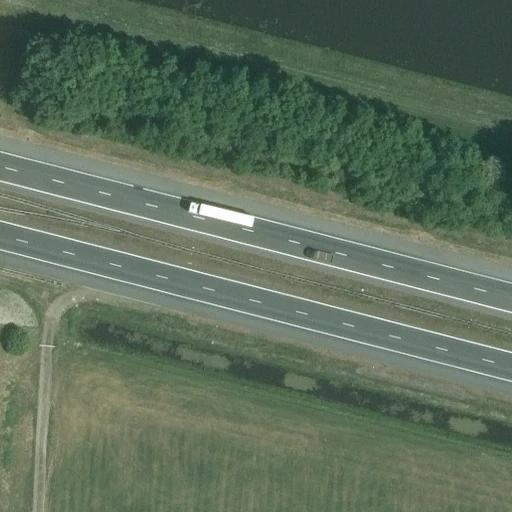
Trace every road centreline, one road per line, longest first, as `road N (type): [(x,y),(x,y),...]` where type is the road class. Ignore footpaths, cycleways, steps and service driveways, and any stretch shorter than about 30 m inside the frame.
road 1 (motorway): [(511,292),(0,162)]
road 2 (motorway): [(0,236),(511,366)]
road 3 (track): [(37,511),(52,313),(34,290),(0,278)]
